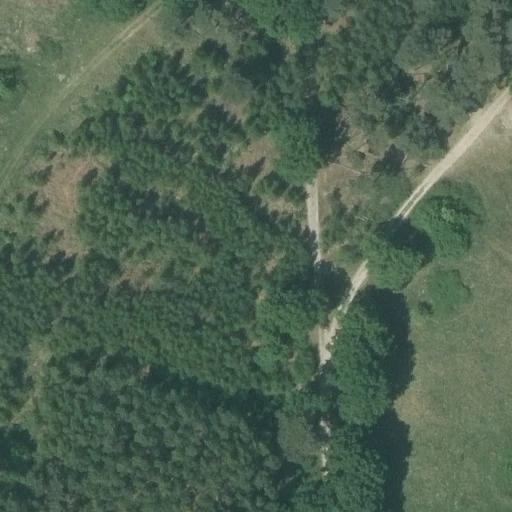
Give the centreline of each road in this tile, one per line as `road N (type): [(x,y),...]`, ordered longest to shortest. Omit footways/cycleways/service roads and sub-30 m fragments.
road 1 (track): [(305,0),(322,356)]
road 2 (track): [(322,356),(360,269),(511,89)]
road 3 (track): [(322,356),(330,511)]
